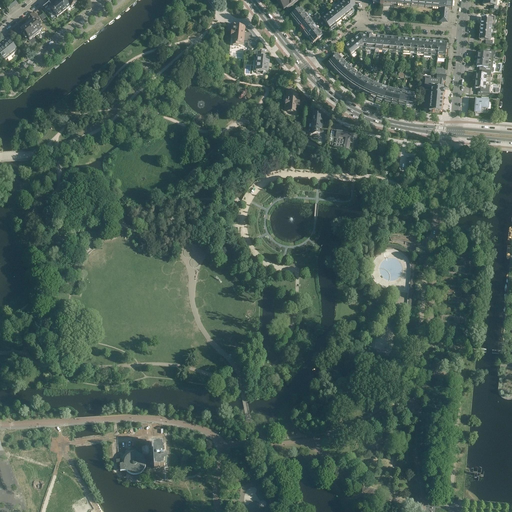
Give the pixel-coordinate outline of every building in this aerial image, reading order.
[(76,3),(73,0),(60,0),(59,1),(66,10),(70,7),(71,8),(74,5),(75,5),(76,4),(76,3)] [(214,3),(218,0),(206,0),(207,0),(216,11),(218,9),(214,3)] [(275,0),(284,10),(285,9),(287,11),(289,9),(288,9),(299,0),(275,0)] [(355,8),(355,5),(348,5),(349,2),(348,0),(344,0),(344,1),(344,2),(344,3),(339,7),(347,17),(348,16),(349,16),(351,15),(351,13),(354,11),(354,8),(355,8)] [(452,10),(453,0),(452,0),(372,0),(372,4),(373,4),(373,5),(374,4),(379,5),(379,6),(383,6),(383,5),(387,6),(388,4),(441,9),(440,21),(441,21),(440,23),(446,23),(446,22),(447,22),(448,10),(452,10)] [(497,10),(497,0),(483,0),(484,2),(483,2),(482,5),(483,5),(491,6),(491,10),(497,10)] [(66,10),(59,1),(55,4),(55,5),(54,7),(53,6),(49,1),(41,7),(45,11),(47,10),(53,18),(56,15),(57,17),(66,10)] [(347,17),(339,7),(334,11),(341,21),(343,20),(344,20),(346,19),(346,18),(347,17)] [(295,22),(305,14),(300,9),(294,13),(291,16),(291,17),(290,18),(291,19),(292,19),(295,22)] [(341,21),(334,11),(328,15),(336,26),(337,24),(338,25),(340,23),(340,22),(341,21)] [(41,26),(37,21),(36,20),(38,18),(34,13),(31,15),(34,19),(27,25),(36,36),(38,34),(39,33),(42,30),(40,27),(41,26)] [(314,25),(309,20),(305,14),(295,22),(296,23),(296,24),(297,26),(298,26),(301,29),(300,30),(301,32),(303,31),(304,33),(314,25)] [(336,26),(328,15),(322,20),(323,21),(326,24),(327,26),(330,30),(332,29),(333,30),(335,28),(335,27),(334,27),(336,26)] [(491,27),(492,20),(494,21),(494,17),(488,17),(488,20),(481,19),(480,26),(491,27)] [(255,39),(248,31),(246,29),(245,29),(245,27),(236,27),(236,25),(231,24),(231,32),(231,38),(234,38),(233,46),(238,46),(238,45),(241,45),(241,46),(245,47),(246,45),(247,45),(247,42),(250,42),(251,42),(251,41),(254,39),(255,39)] [(36,36),(27,25),(21,30),(17,26),(14,29),(18,34),(21,32),(22,33),(22,34),(26,39),(27,38),(29,40),(33,37),(34,38),(36,36)] [(308,38),(318,31),(314,25),(304,33),(305,34),(304,35),(305,36),(306,37),(307,37),(308,38)] [(323,38),(322,37),(322,36),(318,31),(308,38),(309,40),(309,41),(310,42),(310,43),(311,42),(313,44),(318,40),(319,41),(323,38)] [(490,41),(491,34),(480,33),(479,40),(486,41),(486,44),(492,45),(492,41),(490,41)] [(365,50),(367,35),(361,35),(354,41),(360,48),(365,49),(365,50)] [(375,51),(376,37),(371,37),(371,36),(367,35),(365,50),(375,51)] [(382,50),(383,38),(380,38),(380,37),(376,37),(375,51),(379,51),(379,50),(382,50)] [(389,51),(390,39),(387,38),(383,37),(383,38),(382,50),(382,51),(386,52),(386,51),(389,51)] [(396,52),(397,39),(394,39),(394,38),(390,38),(390,39),(389,51),(389,52),(393,52),(393,51),(396,52)] [(403,52),(404,40),(401,40),(401,39),(397,39),(396,52),(396,53),(400,53),(400,52),(403,52)] [(410,53),(411,40),(408,40),(404,39),(404,40),(403,52),(403,53),(407,54),(407,53),(410,53)] [(417,53),(418,41),(415,41),(415,40),(411,40),(410,53),(410,54),(414,54),(414,53),(417,53)] [(424,54),(425,42),(422,41),(418,40),(418,41),(417,53),(417,54),(421,55),(421,54),(424,54)] [(16,48),(15,48),(13,45),(12,46),(9,41),(8,41),(7,41),(2,46),(11,57),(17,52),(16,51),(17,50),(17,49),(16,48)] [(355,52),(359,48),(360,48),(354,41),(348,45),(348,44),(345,47),(345,48),(342,50),(347,56),(349,54),(351,55),(351,56),(356,53),(355,52)] [(431,55),(432,42),(429,42),(429,41),(425,41),(425,42),(424,54),(423,55),(428,55),(431,55)] [(438,55),(439,43),(436,43),(436,42),(432,42),(431,55),(430,56),(435,56),(435,55),(438,55)] [(445,60),(446,48),(448,49),(449,44),(443,43),(439,42),(439,43),(438,55),(437,59),(445,60)] [(2,46),(0,47),(0,57),(1,59),(1,60),(2,60),(2,61),(3,61),(3,62),(4,61),(5,62),(11,57),(2,46)] [(492,62),(493,55),(494,56),(495,52),(485,51),(485,52),(482,51),(481,54),(478,54),(477,61),(492,62)] [(268,73),(269,58),(264,58),(265,52),(258,52),(257,57),(256,71),(263,72),(263,73),(267,74),(267,72),(268,73)] [(333,69),(343,61),(338,56),(337,56),(336,55),(332,58),(334,59),(328,64),(330,65),(329,66),(330,67),(331,68),(332,68),(333,69)] [(339,75),(347,66),(343,61),(333,69),(335,71),(335,72),(336,74),(337,73),(339,75)] [(492,69),(492,62),(477,61),(477,68),(480,68),(480,71),(483,71),(493,72),(493,69),(492,69)] [(344,80),(352,70),(350,68),(347,66),(339,75),(340,76),(340,77),(342,79),(343,78),(344,80)] [(350,84),(358,74),(355,72),(352,70),(344,80),(346,81),(346,82),(348,84),(349,83),(350,84)] [(486,83),(486,77),(490,77),(490,73),(482,72),(481,75),(480,75),(480,76),(476,75),(476,76),(476,82),(486,83)] [(356,88),(363,78),(360,76),(358,74),(350,84),(352,85),(352,87),(353,87),(354,88),(355,87),(356,88)] [(444,96),(444,92),(443,92),(443,81),(445,81),(446,76),(445,76),(437,75),(436,78),(433,78),(432,80),(431,80),(431,77),(423,77),(421,90),(430,91),(430,89),(432,89),(430,112),(441,113),(442,96),(444,96)] [(363,92),(369,81),(366,79),(363,78),(356,88),(358,89),(358,91),(359,91),(361,92),(362,91),(363,92)] [(370,95),(375,84),(369,81),(363,92),(365,93),(365,94),(367,95),(368,95),(370,95)] [(486,83),(476,82),(475,89),(476,89),(479,89),(479,90),(480,90),(480,94),(488,94),(488,88),(485,88),(486,83)] [(377,98),(381,86),(375,84),(370,95),(372,96),(372,97),(374,98),(375,98),(377,98)] [(384,100),(388,88),(381,86),(377,98),(379,99),(379,100),(381,101),(382,100),(384,100)] [(391,102),(394,90),(388,88),(384,100),(386,101),(386,102),(388,103),(389,102),(391,102)] [(299,102),(299,100),(297,100),(297,96),(296,96),(296,92),(293,91),(294,90),(287,90),(285,106),(288,106),(288,112),(296,113),(296,107),(299,107),(300,102),(299,102)] [(398,104),(401,92),(394,90),(391,102),(393,103),(393,104),(396,104),(398,104)] [(416,105),(418,98),(418,92),(415,91),(415,94),(408,93),(406,106),(407,106),(407,107),(410,107),(410,106),(413,107),(413,105),(416,105)] [(406,106),(408,93),(401,92),(398,104),(400,104),(400,105),(403,106),(403,105),(406,106)] [(488,110),(489,103),(488,102),(488,99),(483,98),(482,102),(476,101),(475,106),(474,106),(473,109),(475,109),(475,114),(480,114),(485,114),(486,110),(488,110)] [(321,130),(322,122),(323,115),(313,114),(312,129),(310,129),(311,135),(320,134),(319,129),(321,130)] [(349,150),(351,140),(356,141),(357,135),(337,131),(336,136),(333,135),(331,147),(343,149),(349,150)] [(409,297),(412,297),(415,270),(414,265),(412,260),(408,253),(403,249),(400,248),(397,247),(394,246),(387,246),(388,249),(391,249),(396,249),(399,250),(401,251),(404,253),(408,258),(411,263),(412,269),(410,284),(409,297)] [(124,462),(124,463),(116,463),(117,471),(120,471),(120,472),(126,471),(127,472),(128,473),(129,474),(130,474),(131,475),(132,475),(133,475),(134,475),(135,475),(137,475),(138,475),(139,474),(140,474),(141,473),(142,473),(143,472),(143,471),(144,471),(144,470),(145,469),(145,468),(145,467),(146,466),(146,465),(146,464),(154,464),(154,469),(164,468),(164,463),(165,463),(166,463),(167,462),(167,458),(166,458),(166,457),(165,457),(164,457),(163,445),(153,445),(154,461),(150,462),(149,458),(149,457),(148,457),(147,457),(146,458),(146,459),(146,462),(145,462),(145,461),(145,460),(144,459),(143,458),(143,457),(142,457),(141,456),(140,455),(139,454),(138,454),(137,454),(136,454),(135,453),(134,454),(133,454),(132,454),(131,454),(130,454),(129,455),(128,456),(127,456),(127,457),(126,458),(125,459),(125,460),(124,461),(124,462)]
